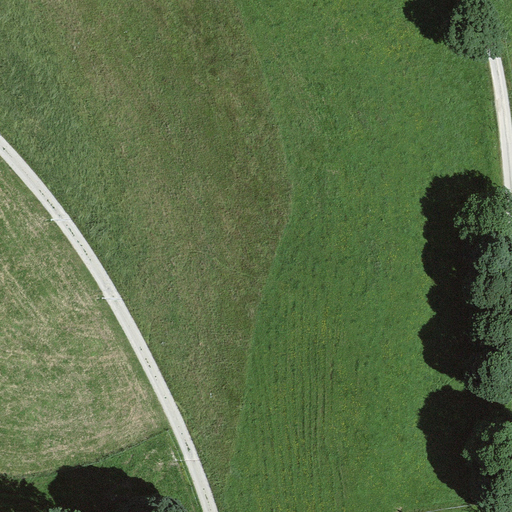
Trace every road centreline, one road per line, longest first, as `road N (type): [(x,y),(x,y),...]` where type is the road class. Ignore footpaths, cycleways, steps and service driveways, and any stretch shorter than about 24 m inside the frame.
road 1 (track): [(207,511),(190,455),(127,327),(69,230),(0,147)]
road 2 (track): [(511,317),(508,184),(487,30),(465,0)]
